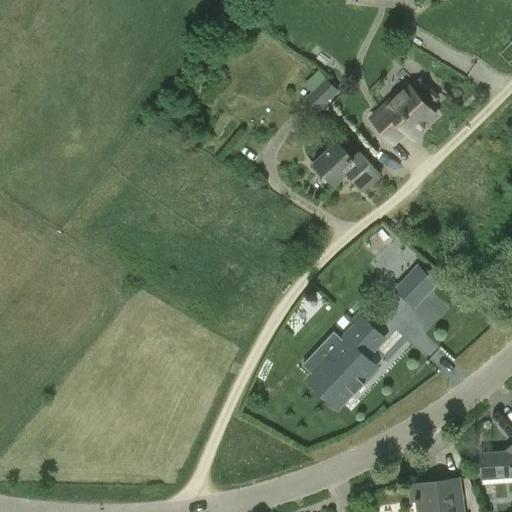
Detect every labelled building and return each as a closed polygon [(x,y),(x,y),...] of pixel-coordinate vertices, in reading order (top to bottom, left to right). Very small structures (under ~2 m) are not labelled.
[(306,99),(318,111),(338,91),(327,79),(306,99)] [(369,120),(393,144),(405,132),(410,138),(434,115),(426,107),(436,98),(418,80),(409,89),(407,87),(396,98),(394,96),(369,120)] [(346,175),(362,192),(379,176),(358,153),(351,159),(336,142),(312,165),(333,187),(346,175)] [(436,283),(418,267),(410,275),(428,292),(436,283)] [(346,343),(312,378),(338,403),(351,390),(355,395),(365,384),(360,380),(373,367),(364,359),(382,340),(362,320),(343,341),(346,343)] [(511,454),(479,457),(481,479),(511,476),(511,454)] [(417,511),(462,511),(458,478),(408,485),(411,502),(416,502),(417,511)]
